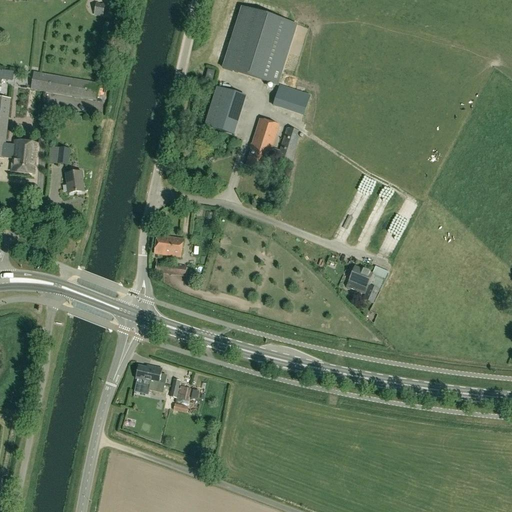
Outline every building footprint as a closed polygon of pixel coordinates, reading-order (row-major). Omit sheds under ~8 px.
[(104,7),(96,6),(95,16),(103,17),(104,7)] [(222,69),(277,86),(296,25),(242,8),(222,69)] [(215,72),(208,70),(206,79),(213,80),(215,72)] [(31,89),(97,101),(100,84),(34,73),(31,89)] [(310,96),(280,86),(273,105),(281,108),(304,115),(310,96)] [(216,87),(204,125),(232,134),(244,96),(216,87)] [(4,158),(5,147),(10,99),(0,98),(0,158),(3,159),(4,158)] [(271,149),(278,126),(260,120),(252,145),(246,167),(264,172),(270,154),(278,157),(278,158),(291,162),(300,134),(287,129),(280,152),(271,149)] [(14,148),(5,147),(4,158),(13,159),(11,172),(34,175),(38,144),(15,141),(14,148)] [(51,147),(49,164),(68,166),(70,150),(51,147)] [(387,163),(401,170),(404,164),(390,157),(387,163)] [(66,175),(68,194),(84,192),(81,173),(66,175)] [(183,240),(157,236),(154,254),(181,258),(183,240)] [(186,267),(156,263),(155,273),(185,277),(186,267)] [(367,285),(369,286),(379,290),(382,281),(383,282),(388,272),(375,267),(374,268),(372,274),(355,267),(346,288),(364,295),(366,289),(367,285)] [(373,304),(379,290),(369,286),(363,300),(373,304)] [(136,379),(150,383),(149,390),(163,394),(167,376),(161,375),(163,369),(149,366),(149,369),(139,366),(136,379)] [(176,399),(177,398),(178,389),(180,382),(173,380),(169,397),(176,399)] [(180,389),(178,389),(177,398),(177,399),(187,401),(189,397),(191,389),(180,386),(180,389)] [(191,399),(197,400),(199,392),(193,390),(191,399)] [(187,407),(174,404),(173,411),(185,414),(187,407)]
